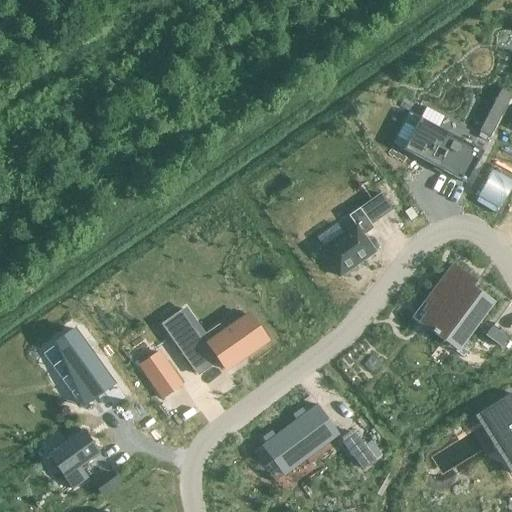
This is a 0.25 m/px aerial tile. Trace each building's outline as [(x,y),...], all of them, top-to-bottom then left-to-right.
[(409,113),(392,144),(403,150),(466,184),(483,152),(420,119),(419,119),(409,113)] [(355,226),(320,251),(339,277),(374,252),(362,236),(373,229),(359,209),(348,216),(355,226)] [(427,315),(420,324),(436,337),(437,335),(456,349),(454,351),(463,358),(472,345),(464,339),(492,302),(477,292),(476,293),(470,288),(474,282),(454,266),(426,303),(429,306),(424,312),(427,315)] [(185,310),(163,326),(198,374),(218,360),(226,370),(266,342),(247,315),(222,333),(218,328),(204,338),(185,310)] [(491,327),(484,337),(500,349),(507,339),(491,327)] [(73,330),(54,344),(82,407),(112,386),(73,330)] [(158,353),(139,366),(162,399),(181,386),(158,353)] [(500,409),(482,420),(511,467),(511,397),(510,394),(496,403),(500,409)] [(315,406),(261,447),(261,448),(263,447),(284,475),(282,476),(283,477),(337,436),(315,406)] [(83,431),(48,456),(71,490),(88,478),(80,467),(100,453),(83,431)] [(355,433),(342,443),(361,468),(374,459),(355,433)] [(112,475),(95,487),(102,497),(119,485),(112,475)]
